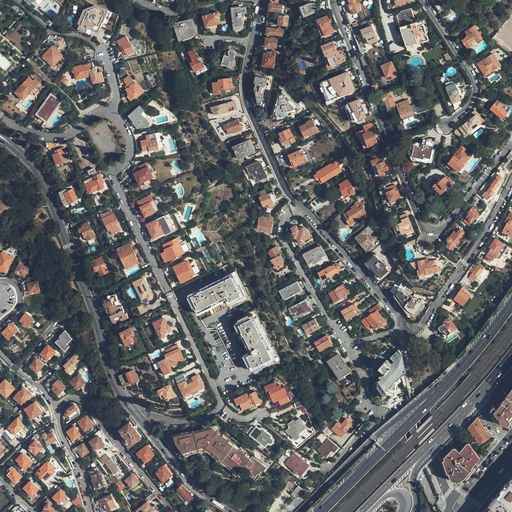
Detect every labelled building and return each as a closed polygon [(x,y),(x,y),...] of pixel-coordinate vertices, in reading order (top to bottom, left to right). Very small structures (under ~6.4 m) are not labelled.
[(29,7),(34,12),(44,0),(34,0),(35,0),(31,5),(29,7)] [(268,4),(268,5),(267,10),(281,11),(282,5),(279,4),(279,3),(274,2),(270,0),(270,3),(270,4),(269,4),(268,4)] [(356,2),(355,0),(347,0),(349,4),(347,5),(349,10),(351,10),(353,15),(358,13),(357,11),(360,10),(358,7),(360,6),(358,1),(356,2)] [(316,12),(316,4),(308,3),(302,6),(306,16),(316,12)] [(100,23),(106,11),(94,5),(92,6),(91,5),(91,7),(90,6),(78,12),(74,20),(74,22),(76,23),(78,24),(76,29),(81,32),(84,27),(87,29),(97,27),(98,27),(100,23)] [(243,27),(241,16),(244,15),(243,13),(246,12),(245,8),(240,8),(239,7),(232,8),(234,30),(239,29),(239,28),(243,27)] [(408,25),(407,22),(414,20),(410,9),(400,12),(400,14),(396,15),(398,24),(397,25),(400,35),(398,36),(400,41),(402,40),(404,47),(421,42),(419,34),(418,35),(415,23),(408,25)] [(107,18),(110,13),(106,11),(100,23),(103,25),(107,18)] [(199,18),(197,12),(190,14),(192,20),(175,25),(179,41),(183,40),(183,39),(192,36),(196,35),(192,20),(199,18)] [(207,27),(221,23),(220,18),(220,17),(219,12),(204,17),(207,27)] [(117,17),(110,13),(107,18),(114,21),(117,17)] [(288,24),(288,15),(279,15),(279,23),(288,24)] [(334,33),(329,23),(328,20),(327,16),(315,21),(317,25),(319,25),(324,37),(334,33)] [(317,25),(315,21),(315,19),(313,20),(321,39),(324,38),(324,37),(319,25),(317,25)] [(360,30),(363,38),(365,37),(366,40),(368,45),(376,42),(370,26),(360,30)] [(475,39),(477,42),(481,39),(479,35),(477,32),(473,26),(468,29),(471,33),(466,36),(465,37),(466,37),(461,41),(464,46),(465,45),(467,49),(471,45),(469,42),(475,39)] [(129,55),(133,52),(136,50),(127,36),(118,41),(123,49),(125,48),(129,55)] [(276,38),(263,36),(260,45),(275,46),(276,38)] [(345,61),(342,53),(339,54),(338,51),(337,51),(333,41),(320,46),(325,56),(326,56),(331,66),(345,61)] [(53,46),(63,56),(65,53),(55,44),(53,46)] [(53,67),(63,56),(53,46),(43,57),(53,67)] [(278,51),(271,50),(270,52),(270,54),(266,54),(264,53),(262,66),(274,67),(275,55),(278,55),(278,51)] [(203,68),(200,63),(199,63),(193,51),(186,55),(191,64),(190,64),(194,73),(203,68)] [(221,66),(229,68),(230,63),(233,63),(236,53),(229,51),(228,53),(225,52),(221,66)] [(484,76),(500,66),(492,54),(476,64),(484,76)] [(326,56),(325,56),(322,57),(328,71),(332,69),(331,66),(326,56)] [(93,67),(91,59),(85,61),(83,61),(84,65),(73,67),(72,69),(72,72),(74,73),(75,79),(91,75),(92,83),(103,81),(101,72),(97,73),(96,67),(93,67)] [(397,76),(391,61),(380,66),(385,78),(390,76),(391,79),(397,76)] [(347,72),(321,83),(328,101),(333,99),(347,94),(353,91),(355,90),(350,77),(347,72)] [(128,75),(123,80),(124,82),(127,85),(125,87),(127,89),(126,90),(129,92),(134,97),(137,97),(143,91),(128,75)] [(261,103),(267,78),(263,77),(260,77),(255,76),(254,80),(256,80),(254,87),(256,87),(255,92),(257,102),(261,103)] [(24,100),(39,83),(35,80),(34,81),(29,77),(15,93),(24,100)] [(143,90),(148,86),(142,78),(137,82),(143,90)] [(220,91),(233,88),(231,78),(218,80),(218,83),(212,84),(214,95),(221,94),(220,91)] [(460,88),(463,88),(465,87),(463,80),(445,86),(446,89),(448,95),(451,103),(461,100),(459,95),(462,94),(460,88)] [(334,102),(333,99),(328,101),(321,83),(318,84),(327,105),(334,102)] [(299,106),(284,90),(282,92),(277,91),(272,113),(277,114),(278,117),(297,113),(296,109),(299,106)] [(134,97),(129,92),(128,94),(129,95),(128,96),(133,101),(137,97),(134,97)] [(381,97),(385,107),(385,109),(392,107),(394,106),(390,93),(386,94),(385,92),(381,94),(382,96),(381,97)] [(52,95),(39,112),(37,114),(33,120),(39,125),(44,118),(47,121),(58,107),(59,108),(61,107),(62,105),(62,104),(62,103),(52,95)] [(358,99),(346,104),(353,122),(362,118),(366,117),(358,99)] [(397,108),(401,118),(411,114),(412,114),(407,100),(398,104),(399,107),(397,108)] [(506,112),(500,106),(502,104),(497,100),(489,108),(501,119),(504,116),(503,115),(506,112)] [(234,110),(231,102),(210,109),(212,113),(213,113),(214,116),(219,115),(219,116),(234,110)] [(353,122),(346,104),(343,105),(349,120),(350,121),(352,122),(355,123),(363,120),(362,118),(353,122)] [(129,117),(135,124),(137,125),(136,126),(138,129),(149,126),(149,124),(141,115),(144,111),(140,107),(129,117)] [(22,121),(27,114),(24,111),(18,118),(22,121)] [(464,136),(481,122),(475,115),(458,129),(464,136)] [(319,132),(312,118),(306,121),(306,122),(300,125),(305,136),(312,133),(313,134),(319,132)] [(229,135),(233,133),(236,132),(243,129),(244,128),(244,127),(243,126),(242,125),(240,124),(240,125),(238,120),(223,127),(225,132),(227,131),(229,135)] [(377,144),(374,138),(375,137),(371,127),(359,132),(361,136),(362,135),(367,147),(377,144)] [(296,141),(293,133),(291,135),(288,130),(282,133),(283,137),(281,138),(284,145),(292,141),(293,142),(296,141)] [(147,135),(148,139),(148,141),(147,141),(146,139),(141,140),(144,151),(160,147),(158,139),(152,140),(151,134),(147,135)] [(238,158),(255,151),(250,140),(233,147),(238,158)] [(411,145),(408,150),(410,156),(415,157),(414,161),(422,162),(423,159),(430,161),(432,152),(433,143),(427,141),(426,144),(424,143),(423,145),(415,144),(411,145)] [(461,146),(447,163),(453,168),(452,169),(452,170),(453,172),(454,172),(455,173),(456,172),(457,172),(458,171),(463,165),(464,164),(463,163),(469,156),(464,151),(466,149),(461,146)] [(53,154),(55,157),(58,156),(60,163),(69,159),(64,147),(55,150),(56,153),(53,154)] [(410,156),(408,150),(407,151),(410,160),(414,161),(415,157),(410,156)] [(256,152),(255,151),(238,158),(238,160),(256,152)] [(307,161),(304,154),(301,156),(299,151),(288,155),(290,161),(292,160),(294,166),(307,161)] [(423,159),(422,162),(426,163),(431,163),(434,152),(432,152),(430,161),(423,159)] [(384,164),(383,161),(377,163),(376,160),(375,158),(370,160),(372,165),(375,164),(379,175),(379,176),(384,174),(383,171),(388,169),(386,164),(384,164)] [(342,171),(338,165),(336,161),(326,166),(327,168),(325,169),(328,173),(331,177),(342,171)] [(154,177),(148,166),(146,162),(139,166),(141,171),(135,174),(139,184),(144,182),(146,185),(151,183),(149,179),(154,177)] [(269,181),(267,176),(266,177),(260,162),(246,168),(249,175),(252,174),(256,182),(258,181),(260,185),(269,181)] [(453,168),(447,163),(444,166),(450,171),(452,169),(453,168)] [(463,165),(458,171),(460,173),(466,167),(463,165)] [(327,168),(326,166),(316,172),(322,183),(331,177),(328,173),(325,169),(327,168)] [(322,183),(316,172),(313,174),(319,184),(322,183)] [(105,187),(104,184),(101,179),(103,178),(101,174),(95,178),(96,181),(95,182),(91,183),(87,185),(91,194),(99,190),(99,191),(105,187)] [(495,178),(490,185),(490,186),(488,189),(485,193),(484,192),(481,196),(487,200),(493,192),(495,189),(495,188),(500,182),(499,181),(501,179),(500,177),(498,175),(496,175),(494,178),(495,178)] [(447,187),(451,185),(444,176),(441,179),(440,178),(439,178),(438,179),(437,179),(437,180),(438,181),(432,185),(440,194),(445,190),(443,188),(446,186),(447,187)] [(344,197),(348,195),(351,193),(351,195),(355,193),(352,188),(352,187),(350,182),(349,183),(347,180),(337,186),(339,189),(339,190),(338,191),(338,192),(339,193),(341,193),(344,197)] [(399,197),(394,185),(384,189),(390,203),(395,201),(394,199),(399,197)] [(79,199),(73,189),(67,192),(65,189),(59,192),(65,206),(79,199)] [(278,202),(273,191),(267,195),(265,190),(258,193),(259,198),(263,207),(269,207),(270,207),(270,208),(275,205),(275,204),(278,202)] [(155,213),(150,204),(153,202),(150,196),(138,201),(146,217),(155,213)] [(367,218),(361,209),(358,211),(356,206),(351,209),(352,211),(345,216),(348,222),(347,222),(351,228),(355,226),(353,223),(362,218),(364,220),(367,218)] [(468,225),(478,213),(471,208),(467,213),(468,214),(465,217),(466,218),(463,221),(468,225)] [(114,224),(117,223),(112,214),(111,215),(109,211),(101,215),(102,218),(101,219),(107,231),(109,230),(111,235),(118,231),(114,224)] [(501,232),(504,234),(508,235),(511,237),(511,235),(511,212),(509,211),(501,226),(503,228),(501,232)] [(168,214),(165,216),(172,232),(175,230),(168,214)] [(413,232),(406,214),(399,216),(400,220),(394,222),(400,238),(413,232)] [(71,224),(78,221),(76,215),(69,218),(71,224)] [(172,232),(165,216),(147,225),(154,239),(166,233),(167,235),(172,232)] [(271,232),(273,219),(260,216),(258,222),(259,223),(258,229),(263,230),(263,231),(271,232)] [(80,225),(78,221),(71,224),(73,229),(77,228),(76,227),(80,225)] [(96,236),(88,221),(81,225),(82,227),(80,228),(79,228),(79,229),(78,230),(78,231),(79,232),(80,233),(81,233),(82,233),(84,236),(85,235),(88,240),(96,236)] [(310,236),(306,230),(301,223),(296,227),(296,225),(291,228),(294,233),(292,234),(295,239),(296,238),(299,243),(300,243),(300,244),(301,244),(302,243),(303,243),(303,242),(304,241),(303,240),(310,236)] [(362,232),(366,237),(372,232),(368,226),(362,232)] [(446,241),(446,242),(447,242),(447,243),(448,243),(447,244),(445,246),(449,249),(450,247),(457,239),(463,231),(459,228),(456,233),(453,231),(448,238),(447,238),(446,239),(446,240),(446,241)] [(369,245),(371,243),(366,237),(362,232),(356,237),(361,243),(359,244),(366,252),(371,247),(369,245)] [(185,254),(177,238),(163,245),(166,251),(161,254),(165,263),(185,254)] [(457,239),(450,247),(452,250),(459,241),(457,239)] [(494,239),(490,244),(492,245),(489,248),(487,253),(485,256),(491,260),(494,257),(497,258),(498,256),(497,254),(497,253),(501,256),(506,247),(494,239)] [(139,262),(136,254),(133,250),(132,246),(134,245),(132,241),(121,247),(123,251),(119,252),(127,269),(139,262)] [(322,260),(321,258),(325,255),(320,246),(303,255),(309,265),(313,262),(315,264),(322,260)] [(0,269),(7,273),(15,255),(14,255),(16,251),(10,248),(3,251),(0,257),(0,269)] [(274,264),(276,267),(277,268),(284,264),(285,262),(281,257),(282,256),(277,248),(273,251),(273,252),(269,254),(272,260),(271,261),(273,265),(274,264)] [(390,270),(384,264),(383,262),(375,253),(365,262),(380,279),(390,270)] [(108,271),(102,256),(91,260),(96,271),(99,270),(101,275),(108,271)] [(434,260),(426,261),(423,261),(422,259),(418,260),(419,273),(424,273),(425,274),(438,272),(438,270),(439,269),(440,268),(440,267),(440,266),(439,266),(438,265),(437,265),(435,265),(434,260)] [(193,275),(186,263),(186,261),(173,267),(176,273),(178,277),(181,283),(193,277),(193,275)] [(189,261),(186,263),(193,275),(195,274),(189,261)] [(334,275),(333,274),(341,269),(335,263),(318,273),(322,280),(329,276),(330,277),(334,275)] [(28,274),(31,269),(20,264),(15,272),(25,277),(27,273),(28,274)] [(277,268),(276,267),(273,268),(277,274),(286,268),(284,264),(277,268)] [(475,266),(471,270),(473,271),(471,273),(470,274),(471,275),(474,278),(475,279),(484,268),(478,264),(476,267),(475,266)] [(244,296),(233,273),(188,295),(197,313),(227,298),(229,304),(244,296)] [(392,274),(381,284),(392,296),(393,295),(397,298),(397,299),(401,302),(400,303),(403,306),(403,307),(407,310),(406,311),(415,317),(425,302),(421,299),(420,300),(418,299),(417,300),(414,297),(413,298),(411,297),(411,296),(410,296),(403,291),(403,290),(399,287),(401,283),(392,274)] [(153,295),(144,278),(134,283),(142,299),(146,297),(146,298),(147,299),(148,299),(148,300),(149,300),(150,300),(151,299),(152,298),(153,297),(152,296),(152,295),(153,295)] [(40,291),(37,281),(28,284),(30,293),(35,291),(35,292),(40,291)] [(301,290),(297,282),(279,292),(284,300),(301,290)] [(334,302),(348,294),(346,291),(343,284),(336,288),(329,293),(334,302)] [(98,294),(105,291),(103,286),(96,290),(98,294)] [(470,295),(464,290),(461,288),(453,299),(462,305),(470,295)] [(121,305),(118,299),(117,300),(114,293),(107,297),(107,298),(104,300),(107,306),(105,307),(106,311),(107,310),(109,315),(111,315),(112,319),(120,316),(122,320),(129,317),(127,312),(125,313),(122,305),(121,305)] [(311,309),(305,300),(289,309),(292,315),(294,313),(297,318),(311,309)] [(347,320),(357,314),(355,310),(356,309),(358,308),(355,303),(342,310),(347,320)] [(382,307),(379,303),(369,310),(371,313),(366,318),(365,317),(361,320),(366,327),(369,324),(372,329),(374,327),(375,328),(378,325),(380,324),(380,325),(381,326),(382,326),(383,326),(384,326),(385,325),(385,324),(385,323),(385,321),(380,316),(381,315),(377,311),(376,311),(382,307)] [(35,319),(26,313),(20,321),(29,327),(35,319)] [(275,359),(253,314),(235,323),(250,353),(244,356),(252,371),(275,359)] [(456,328),(448,317),(444,320),(445,322),(438,327),(438,329),(440,332),(441,332),(443,331),(446,335),(456,328)] [(170,327),(169,326),(168,325),(167,325),(164,318),(154,323),(161,338),(167,335),(166,332),(168,332),(169,332),(170,331),(171,330),(171,329),(171,328),(170,327)] [(319,328),(314,319),(301,326),(306,335),(319,328)] [(12,324),(11,325),(5,330),(2,333),(9,340),(18,330),(12,324)] [(68,343),(73,338),(69,335),(70,334),(66,330),(56,340),(66,350),(70,346),(68,343)] [(326,335),(314,343),(317,348),(319,352),(332,344),(326,335)] [(171,366),(176,363),(175,361),(178,359),(184,356),(181,348),(178,343),(171,347),(172,350),(165,354),(167,357),(160,361),(165,372),(169,371),(169,372),(173,370),(171,366)] [(56,352),(49,346),(41,354),(47,360),(51,356),(52,357),(56,352)] [(407,387),(402,356),(399,351),(390,358),(393,362),(391,364),(387,360),(385,362),(384,362),(379,368),(384,373),(381,377),(380,376),(379,376),(379,377),(378,377),(378,378),(379,379),(379,380),(380,380),(378,381),(377,380),(373,385),(381,397),(387,393),(386,391),(394,382),(394,381),(399,377),(402,379),(404,390),(406,400),(408,400),(411,399),(407,387)] [(65,370),(68,373),(71,370),(72,371),(75,368),(74,367),(79,361),(77,359),(79,356),(76,353),(70,359),(69,358),(67,361),(68,362),(63,367),(66,369),(65,370)] [(350,370),(339,353),(327,361),(339,378),(350,370)] [(42,373),(47,367),(44,364),(43,365),(36,360),(30,367),(37,373),(40,370),(42,373)] [(137,380),(136,376),(137,376),(136,373),(135,373),(133,370),(119,376),(124,386),(137,380)] [(182,374),(175,377),(185,397),(205,388),(202,382),(199,375),(193,378),(194,382),(187,385),(182,374)] [(85,383),(79,375),(70,382),(77,390),(85,383)] [(21,379),(18,377),(14,383),(13,384),(18,388),(19,387),(25,382),(21,379)] [(0,391),(6,398),(15,389),(6,380),(0,386),(0,391)] [(66,389),(58,380),(53,385),(54,387),(52,389),(58,396),(66,389)] [(261,381),(257,383),(260,390),(264,388),(265,391),(268,390),(269,392),(273,402),(287,396),(283,387),(281,388),(279,384),(276,386),(274,382),(264,387),(261,381)] [(28,384),(25,382),(19,387),(22,390),(14,399),(21,405),(24,402),(25,403),(28,400),(29,400),(30,399),(32,398),(32,397),(32,396),(32,394),(31,393),(34,389),(30,386),(27,390),(24,388),(28,384)] [(158,389),(160,395),(164,394),(165,397),(166,398),(173,395),(172,393),(174,392),(170,384),(158,389)] [(511,388),(498,407),(494,404),(490,410),(501,425),(507,426),(509,422),(511,418),(511,388)] [(261,405),(255,391),(250,394),(249,392),(234,399),(237,405),(240,403),(243,410),(248,408),(249,411),(261,405)] [(289,400),(287,396),(273,402),(275,406),(289,400)] [(304,405),(302,400),(295,403),(297,408),(304,405)] [(97,403),(97,401),(90,402),(94,409),(95,409),(96,408),(99,408),(99,407),(97,403)] [(42,412),(35,402),(25,410),(32,419),(42,412)] [(72,420),(80,414),(77,410),(78,410),(74,405),(70,409),(71,410),(66,414),(67,417),(69,416),(72,420)] [(96,423),(92,417),(89,419),(87,416),(78,423),(84,432),(85,431),(87,433),(89,433),(93,430),(93,427),(92,426),(96,423)] [(489,432),(479,416),(468,427),(479,444),(486,439),(492,435),(489,432)] [(112,421),(111,423),(116,431),(120,428),(117,424),(125,421),(124,417),(112,421)] [(303,427),(299,418),(294,420),(293,419),(289,421),(291,426),(288,427),(291,434),(295,432),(297,438),(301,436),(301,435),(308,431),(306,426),(303,427)] [(1,434),(10,443),(17,437),(15,435),(25,426),(22,423),(18,419),(8,428),(1,434)] [(341,438),(352,426),(352,424),(351,424),(351,423),(347,420),(342,425),(338,422),(332,430),(341,438)] [(129,422),(117,433),(130,452),(131,454),(136,449),(133,445),(136,442),(142,438),(129,422)] [(230,466),(238,473),(243,467),(249,472),(249,471),(254,475),(257,471),(258,472),(260,469),(262,471),(266,466),(252,455),(251,456),(250,458),(245,454),(246,453),(239,447),(236,451),(231,447),(233,445),(228,440),(228,439),(222,434),(221,435),(216,431),(217,429),(218,428),(214,425),(207,427),(207,426),(200,428),(188,432),(188,430),(184,432),(184,433),(174,437),(175,442),(182,452),(188,451),(188,452),(189,452),(199,449),(198,447),(197,444),(202,442),(204,446),(208,449),(209,448),(218,455),(217,456),(225,462),(226,461),(230,465),(230,466)] [(268,433),(264,430),(261,433),(259,431),(260,430),(256,426),(254,429),(251,426),(246,432),(263,446),(266,443),(267,443),(268,443),(269,443),(270,442),(271,442),(271,441),(271,440),(270,439),(270,438),(267,434),(268,433)] [(81,435),(74,427),(67,433),(73,441),(81,435)] [(48,446),(53,442),(57,440),(52,432),(47,436),(45,433),(42,436),(48,446)] [(36,435),(31,440),(34,443),(30,446),(31,447),(29,449),(31,452),(32,451),(36,455),(43,448),(36,441),(39,438),(36,435)] [(105,445),(98,436),(90,442),(96,450),(99,447),(100,448),(105,445)] [(460,453),(469,442),(465,436),(453,448),(460,453)] [(337,448),(326,438),(316,450),(326,457),(328,455),(330,457),(337,448)] [(475,451),(469,442),(460,453),(453,448),(444,457),(447,466),(447,467),(451,480),(452,481),(453,480),(456,482),(457,483),(458,482),(459,481),(460,482),(468,472),(479,458),(475,451)] [(236,451),(239,447),(240,447),(235,443),(233,445),(231,447),(236,451)] [(83,444),(78,448),(79,450),(80,451),(78,453),(82,457),(89,452),(83,444)] [(141,466),(144,470),(149,466),(147,463),(152,458),(151,458),(154,455),(147,446),(138,453),(140,457),(144,461),(146,462),(141,466)] [(236,475),(238,473),(230,466),(230,465),(226,461),(225,462),(217,456),(218,455),(209,448),(208,449),(204,446),(204,450),(236,475)] [(23,468),(30,460),(23,453),(17,460),(20,463),(19,464),(23,468)] [(310,465),(294,453),(286,464),(301,476),(310,465)] [(115,476),(121,472),(108,455),(101,460),(105,465),(106,464),(115,476)] [(50,461),(58,469),(61,465),(53,458),(50,461)] [(44,466),(38,472),(39,473),(38,475),(41,478),(42,477),(45,481),(54,472),(55,469),(49,463),(46,467),(44,466)] [(171,475),(163,466),(159,469),(160,470),(157,474),(164,482),(168,479),(167,479),(171,475)] [(9,469),(10,470),(11,471),(9,473),(7,475),(15,483),(22,477),(11,467),(9,469)] [(150,467),(145,471),(148,475),(153,471),(152,469),(150,467)] [(105,485),(98,470),(97,468),(90,471),(94,481),(93,481),(95,485),(94,485),(96,489),(105,485)] [(249,471),(249,472),(248,473),(255,479),(257,477),(262,471),(260,469),(258,472),(257,471),(254,475),(249,471)] [(109,476),(115,485),(118,483),(119,482),(120,481),(117,477),(115,478),(113,474),(109,476)] [(126,481),(132,488),(137,484),(139,482),(132,474),(126,481)] [(300,498),(305,492),(291,480),(285,486),(300,498)] [(511,482),(510,480),(504,487),(497,496),(511,508),(511,482)] [(31,497),(39,489),(34,484),(31,481),(23,488),(31,497)] [(39,489),(42,486),(37,481),(34,484),(39,489)] [(118,483),(115,485),(121,492),(124,490),(121,486),(122,485),(119,482),(118,483)] [(187,486),(184,484),(178,490),(188,501),(196,494),(195,493),(190,490),(187,486)] [(60,503),(67,496),(60,490),(54,497),(60,503)] [(84,503),(78,496),(73,500),(80,507),(84,503)] [(110,496),(100,500),(101,503),(100,504),(101,507),(105,506),(105,507),(106,507),(108,511),(109,511),(112,511),(111,509),(115,507),(110,496)] [(511,511),(511,508),(497,496),(494,499),(489,505),(497,511),(511,511)] [(49,503),(47,500),(42,505),(45,509),(42,511),(57,511),(49,504),(49,503)] [(147,502),(137,511),(153,511),(158,508),(155,505),(152,507),(147,502)]
